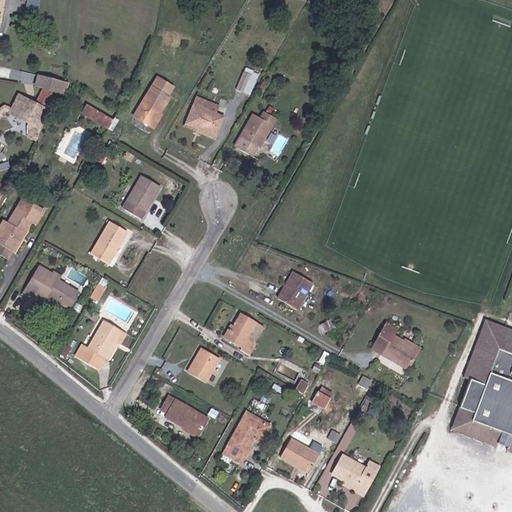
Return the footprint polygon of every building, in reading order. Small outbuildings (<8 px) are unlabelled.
[(250,75),(252,70),(247,68),(245,73),(243,72),(236,90),(242,93),(248,81),(250,82),(253,76),(250,75)] [(133,117),(151,128),(159,114),(169,98),(168,97),(173,88),(157,78),(133,117)] [(58,93),(45,87),(36,104),(31,105),(18,98),(10,114),(30,124),(39,129),(58,93)] [(31,105),(36,104),(20,95),(18,98),(31,105)] [(223,118),(215,114),(218,107),(197,99),(185,127),(207,136),(207,135),(215,138),(223,118)] [(109,128),(114,119),(88,104),(83,113),(109,128)] [(269,106),(265,113),(271,117),(275,110),(269,106)] [(276,119),(271,117),(265,113),(263,112),(259,119),(252,115),(234,147),(251,156),(256,147),(259,149),(276,119)] [(159,114),(151,128),(154,129),(162,116),(159,114)] [(39,129),(30,124),(29,138),(34,140),(39,129)] [(260,147),(267,153),(280,135),(273,130),(260,147)] [(122,209),(141,221),(161,187),(142,176),(122,209)] [(22,197),(8,223),(9,224),(0,239),(0,255),(8,260),(12,252),(14,253),(31,224),(35,226),(45,210),(22,197)] [(0,225),(0,239),(9,224),(8,223),(3,220),(0,225)] [(91,254),(108,265),(128,233),(110,222),(91,254)] [(31,299),(33,295),(43,301),(46,297),(68,310),(78,293),(58,281),(60,276),(54,273),(53,275),(40,267),(24,295),(31,299)] [(278,299),(297,311),(312,284),(293,272),(278,299)] [(92,296),(99,300),(106,286),(98,283),(92,296)] [(233,326),(225,340),(241,349),(240,351),(250,356),(257,344),(248,339),(257,323),(240,313),(233,326)] [(116,343),(123,332),(105,321),(88,349),(82,346),(75,357),(98,371),(105,360),(107,361),(111,354),(112,354),(118,344),(116,343)] [(511,333),(506,332),(507,329),(486,321),(471,361),(477,364),(471,380),(460,408),(474,414),(471,421),(492,429),(490,435),(499,438),(497,444),(509,448),(511,443),(511,442),(511,333)] [(222,338),(225,340),(233,326),(230,324),(222,338)] [(392,336),(396,330),(386,325),(372,350),(407,370),(418,351),(392,336)] [(116,343),(118,344),(121,346),(128,334),(123,332),(116,343)] [(187,373),(206,384),(220,359),(202,349),(187,373)] [(477,364),(471,361),(464,378),(471,380),(477,364)] [(321,387),(318,392),(330,399),(333,394),(321,387)] [(330,399),(318,392),(317,392),(311,402),(325,411),(331,400),(330,399)] [(183,428),(198,436),(208,419),(169,397),(161,410),(167,414),(165,417),(183,428)] [(511,453),(511,442),(511,443),(509,448),(497,444),(499,438),(490,435),(492,429),(471,421),(474,414),(460,408),(452,430),(511,453)] [(258,433),(264,437),(270,427),(246,413),(224,454),(232,459),(241,463),(254,440),(258,433)] [(197,438),(198,436),(183,428),(182,429),(197,438)] [(258,433),(254,440),(260,444),(264,437),(258,433)] [(280,458),(298,468),(299,466),(309,472),(319,456),(290,440),(280,458)] [(232,459),(224,454),(220,459),(229,464),(232,459)] [(357,488),(355,491),(363,496),(377,469),(370,466),(368,470),(344,457),(334,476),(345,482),(357,488)] [(343,485),(355,491),(357,488),(345,482),(343,485)]
